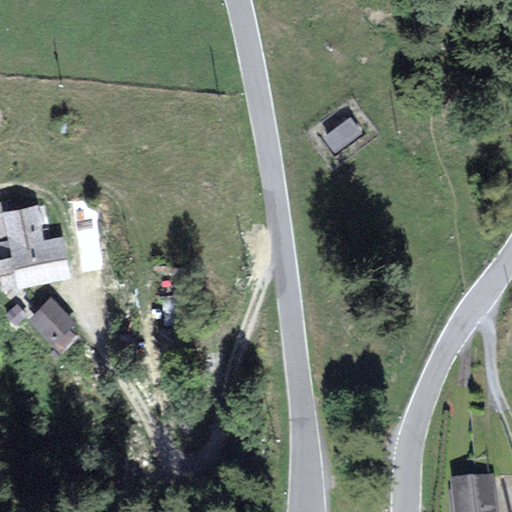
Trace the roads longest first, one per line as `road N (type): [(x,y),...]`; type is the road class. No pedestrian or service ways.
road 1 (tertiary): [(238,0),(296,334),(305,511)]
road 2 (track): [(73,297),(165,453),(185,465),(208,451),(274,261),(285,259)]
road 3 (tertiary): [(405,511),(407,450),(423,398),(455,333),(511,256)]
road 4 (track): [(511,428),(485,327),(470,310)]
